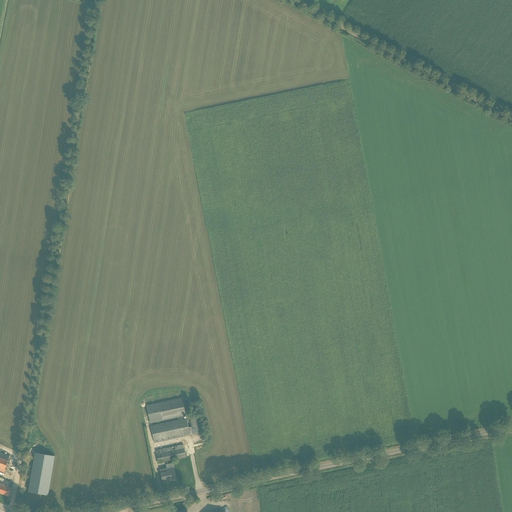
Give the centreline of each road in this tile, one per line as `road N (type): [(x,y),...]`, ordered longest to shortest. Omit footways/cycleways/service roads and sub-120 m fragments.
road 1 (track): [(97,0),(12,511)]
road 2 (secondary): [(511,427),(102,511)]
road 3 (track): [(511,119),(292,0)]
